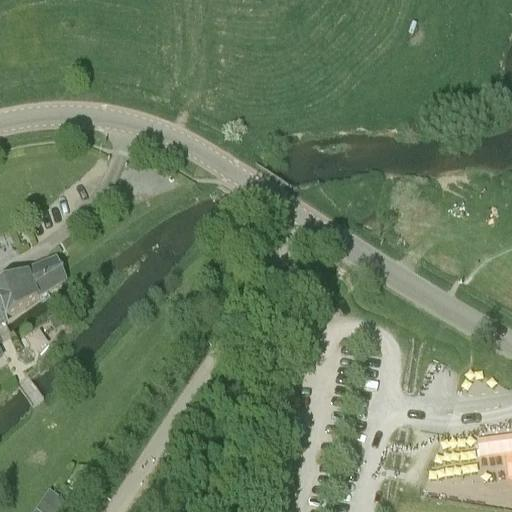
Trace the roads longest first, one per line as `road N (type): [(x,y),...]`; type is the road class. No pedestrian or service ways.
road 1 (tertiary): [(511,345),(190,146),(127,123)]
road 2 (tertiary): [(0,123),(68,115),(127,123)]
